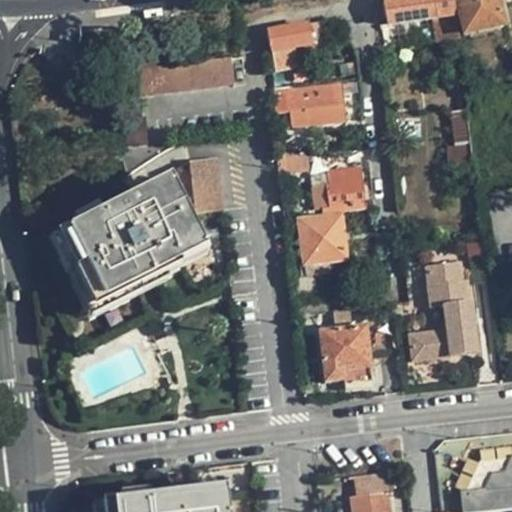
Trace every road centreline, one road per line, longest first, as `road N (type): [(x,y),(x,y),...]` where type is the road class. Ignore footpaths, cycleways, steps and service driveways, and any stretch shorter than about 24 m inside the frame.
road 1 (residential): [(245,0),(284,432)]
road 2 (residential): [(369,0),(399,281)]
road 3 (residential): [(284,432),(26,465)]
road 4 (residential): [(511,411),(284,432)]
road 5 (residential): [(0,250),(26,465)]
